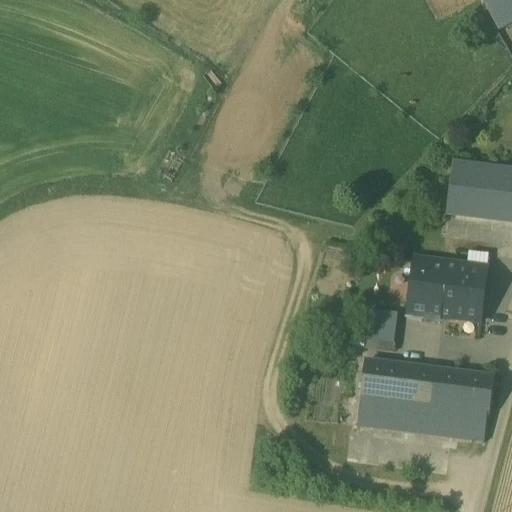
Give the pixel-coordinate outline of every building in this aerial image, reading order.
[(511,25),(511,21),(500,0),(482,0),(499,32),(511,25)] [(511,172),(454,165),(449,206),(511,214),(511,172)] [(486,271),(414,262),(407,319),(431,322),(432,318),(441,319),(479,324),(486,271)] [(397,316),(371,313),(368,343),(393,346),(397,316)] [(439,374),(365,364),(357,430),(483,446),(488,416),(434,409),(439,374)] [(494,381),(439,374),(434,409),(488,416),(490,416),(494,381)]
